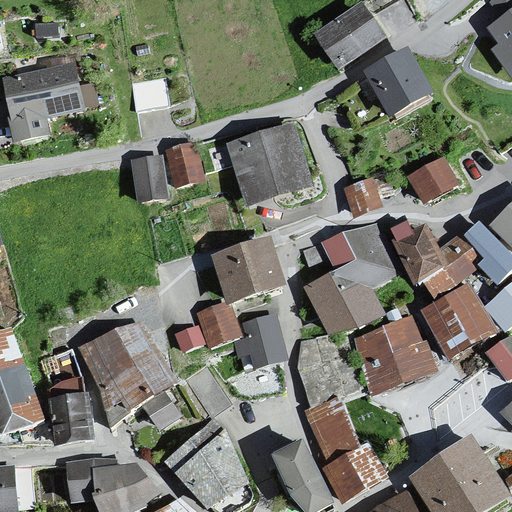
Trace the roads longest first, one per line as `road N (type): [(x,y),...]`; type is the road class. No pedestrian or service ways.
road 1 (residential): [(0,173),(127,151),(291,107),(459,0)]
road 2 (residential): [(330,221),(292,253),(292,411),(256,441),(267,491),(262,511)]
road 3 (residential): [(0,455),(127,453),(207,511)]
road 4 (residential): [(347,511),(511,394)]
road 5 (residential): [(330,221),(192,263),(181,275),(182,301)]
road 6 (residential): [(511,194),(447,220),(330,221)]
road 7 (unknown): [(330,221),(333,174),(291,107)]
